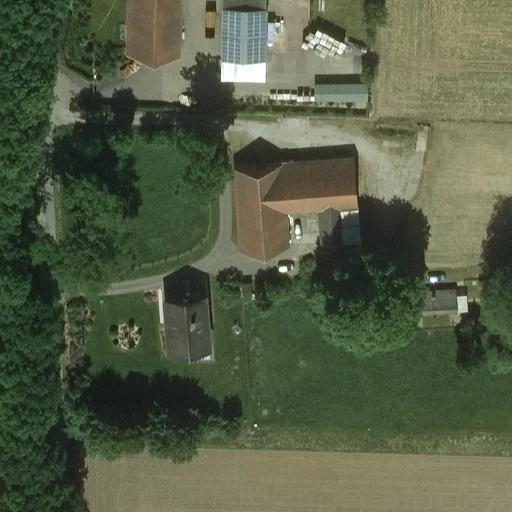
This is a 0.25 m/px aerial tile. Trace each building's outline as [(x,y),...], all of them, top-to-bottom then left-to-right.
[(165,0),(106,0),(106,59),(166,59),(165,0)] [(247,2),(203,4),(205,58),(250,56),(247,2)] [(317,80),(317,96),(370,97),(371,81),(317,80)] [(361,207),(358,157),(232,164),(237,251),(294,248),(292,211),(361,207)] [(410,311),(466,309),(465,286),(409,289),(410,311)] [(189,348),(188,291),(144,292),(145,349),(189,348)]
